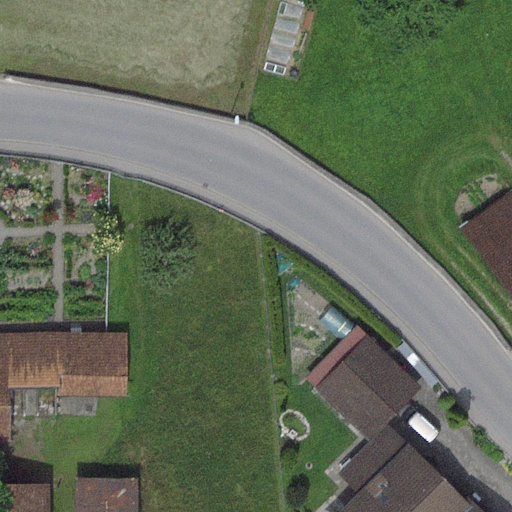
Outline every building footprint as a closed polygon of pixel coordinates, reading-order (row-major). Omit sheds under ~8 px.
[(511,191),(461,226),(511,299),(511,191)] [(417,387),(355,325),(302,378),(364,439),(417,387)] [(121,333),(0,332),(0,439),(5,440),(5,387),(56,387),(56,375),(121,375),(121,333)] [(56,375),(56,387),(56,397),(123,398),(121,375),(56,375)] [(467,511),(471,508),(385,423),(333,475),(352,494),(334,511),(467,511)] [(132,511),(132,479),(72,479),(72,511),(132,511)] [(45,511),(45,483),(0,483),(0,511),(45,511)]
